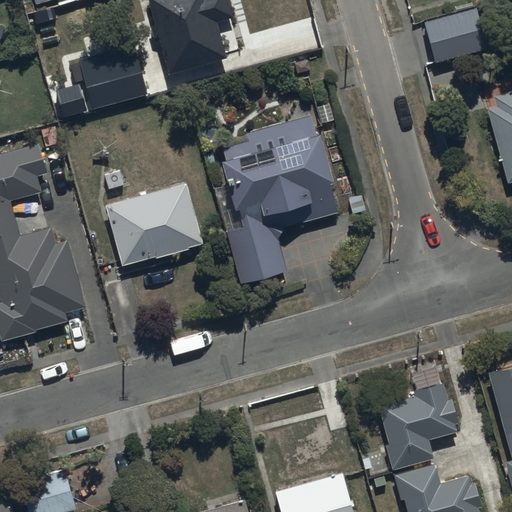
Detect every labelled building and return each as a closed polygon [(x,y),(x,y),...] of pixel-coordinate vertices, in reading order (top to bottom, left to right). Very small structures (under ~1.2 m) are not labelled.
[(150,0),(157,28),(150,30),(153,42),(157,41),(166,76),(225,61),(217,27),(232,23),(226,0),(150,0)] [(427,22),(434,55),(481,44),(474,12),(427,22)] [(135,45),(80,59),(93,109),(148,94),(135,45)] [(79,85),(55,92),(64,120),(88,113),(79,85)] [(488,112),(508,184),(508,185),(511,184),(511,94),(494,99),(497,110),(488,112)] [(215,191),(242,282),(243,287),(287,274),(277,241),(285,231),(336,215),(328,189),(334,187),(320,139),(317,139),(311,118),(245,138),(247,145),(217,154),(227,187),(215,191)] [(0,303),(0,304),(0,303),(0,343),(0,344),(36,336),(35,331),(68,323),(66,316),(87,311),(70,242),(54,246),(50,230),(18,238),(10,203),(41,196),(37,179),(45,177),(38,147),(0,155),(0,303)] [(188,186),(107,208),(124,269),(205,247),(188,186)] [(511,366),(489,373),(511,456),(511,460),(506,462),(511,481),(511,366)] [(378,408),(392,469),(432,459),(428,441),(458,434),(456,424),(460,423),(455,400),(447,401),(444,387),(413,395),(414,399),(378,408)] [(435,467),(395,478),(404,511),(478,511),(477,509),(483,508),(476,483),(473,484),(471,478),(441,486),(435,467)] [(19,483),(27,511),(74,511),(76,511),(63,470),(19,483)] [(348,511),(340,479),(274,496),(278,511),(348,511)] [(0,511),(12,511),(10,502),(0,504),(0,511)] [(247,511),(245,503),(211,511),(247,511)]
